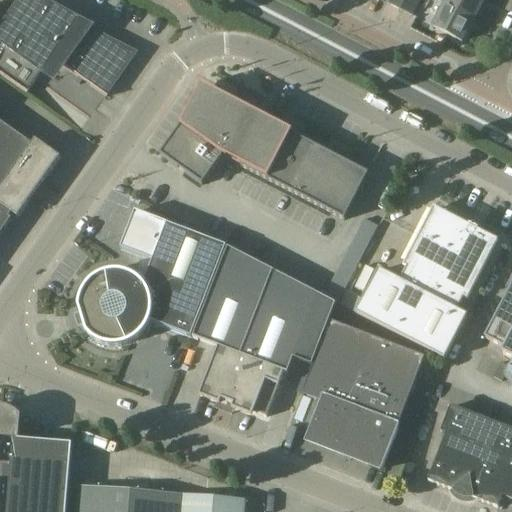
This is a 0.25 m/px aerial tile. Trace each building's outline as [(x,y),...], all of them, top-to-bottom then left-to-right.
[(20,0),(0,28),(0,77),(26,96),(26,94),(41,74),(54,83),(65,67),(104,97),(133,56),(88,32),(89,31),(92,25),(42,0),(20,0)] [(399,11),(404,0),(389,0),(387,5),(399,11)] [(404,0),(399,11),(411,17),(419,0),(404,0)] [(447,0),(444,6),(472,21),(482,0),(447,0)] [(472,21),(444,6),(432,29),(460,44),(472,21)] [(353,168),(205,92),(159,157),(201,187),(221,159),(343,222),(359,191),(360,192),(368,175),(353,167),(353,168)] [(0,165),(37,192),(59,160),(34,143),(31,147),(0,124),(0,165)] [(0,165),(0,236),(10,222),(8,220),(11,216),(17,220),(37,192),(0,165)] [(76,308),(76,317),(78,326),(84,334),(92,341),(100,346),(110,348),(120,348),(129,345),(138,340),(144,333),(149,324),(191,340),(225,249),(166,226),(134,214),(120,252),(152,264),(146,279),(145,279),(136,280),(127,276),(117,274),(107,274),(98,277),(90,283),(83,290),(79,299),(76,308)] [(356,316),(406,342),(444,362),(467,318),(457,313),(492,245),(435,216),(400,284),(378,273),(356,316)] [(366,236),(359,249),(373,256),(379,243),(366,236)] [(273,274),(227,250),(193,341),(218,351),(240,359),(273,274)] [(338,307),(273,274),(240,359),(284,376),(289,377),(294,362),(313,370),(331,325),(338,307)] [(511,288),(485,340),(505,351),(502,357),(511,361),(511,288)] [(313,370),(302,397),(321,404),(306,442),(344,457),(343,459),(350,462),(351,460),(382,472),(383,470),(424,361),(331,325),(313,370)] [(284,376),(240,359),(218,351),(201,395),(220,402),(217,411),(232,417),(235,408),(267,420),(284,376)] [(441,433),(446,435),(427,484),(452,493),(456,498),(457,497),(466,501),(466,502),(472,501),(497,511),(502,498),(511,502),(511,431),(451,408),(441,433)] [(0,511),(65,511),(71,448),(14,442),(16,421),(15,420),(9,417),(5,415),(1,415),(0,414),(0,511)]
